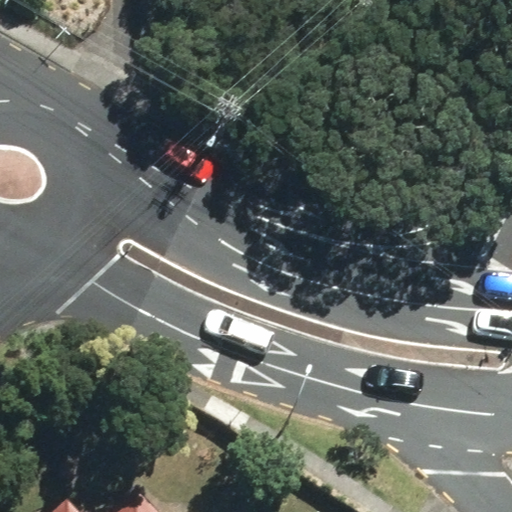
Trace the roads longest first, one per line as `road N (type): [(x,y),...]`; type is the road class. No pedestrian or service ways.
road 1 (secondary): [(416,405),(274,367),(146,310),(46,249)]
road 2 (secondary): [(197,232),(398,304),(511,315)]
road 3 (secondary): [(197,232),(346,229),(432,217),(511,176)]
road 4 (secondary): [(506,511),(416,405)]
road 5 (secondary): [(4,96),(30,99),(72,125),(90,171)]
road 6 (secondary): [(90,171),(197,232)]
